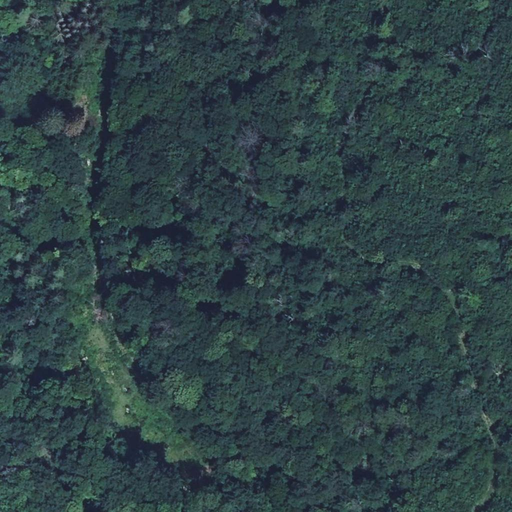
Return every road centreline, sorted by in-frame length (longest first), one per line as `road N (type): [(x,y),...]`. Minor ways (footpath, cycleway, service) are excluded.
road 1 (track): [(478,511),(499,444),(455,299),(413,265),(358,252),(346,241),(340,145),(364,104),(390,0)]
road 2 (track): [(101,258),(121,334),(143,373),(218,456),(240,493),(241,511)]
road 3 (track): [(152,0),(121,84),(101,258)]
